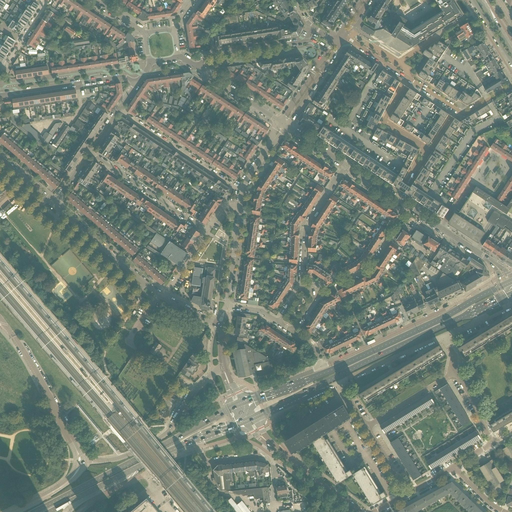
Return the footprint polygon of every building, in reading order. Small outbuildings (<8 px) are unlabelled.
[(0,0),(0,6),(3,8),(6,10),(9,6),(6,4),(0,0)] [(66,9),(68,10),(74,1),(72,0),(68,0),(65,5),(67,7),(66,9)] [(129,0),(125,6),(130,9),(130,10),(135,3),(136,1),(136,0),(129,0)] [(170,1),(169,3),(171,5),(174,7),(178,9),(181,5),(174,0),(172,0),(171,2),(170,1)] [(333,1),(331,3),(332,4),(333,5),(341,10),(344,5),(335,0),(334,0),(334,1),(333,1)] [(412,47),(463,16),(453,0),(435,0),(439,6),(412,23),(395,13),(390,19),(384,29),(392,35),(396,38),(397,37),(412,47)] [(72,10),(74,11),(79,4),(74,1),(68,10),(70,12),(72,10)] [(139,15),(138,18),(140,19),(142,20),(143,21),(144,20),(145,21),(148,20),(150,19),(148,9),(148,1),(145,1),(145,7),(139,15)] [(278,9),(279,11),(288,5),(285,1),(277,6),(279,8),(278,9)] [(314,2),(306,7),(309,11),(313,9),(317,6),(318,6),(316,4),(315,1),(314,2)] [(381,1),(378,6),(387,11),(389,9),(387,8),(389,6),(381,1)] [(135,3),(130,10),(135,12),(135,13),(138,8),(139,6),(141,4),(138,2),(137,4),(135,3)] [(205,2),(202,6),(210,11),(211,9),(212,10),(213,8),(205,2)] [(75,15),(77,16),(83,7),(79,4),(74,11),(76,13),(75,15)] [(28,6),(25,10),(32,15),(35,10),(30,7),(31,7),(29,5),(28,6)] [(138,8),(135,13),(139,15),(145,7),(143,5),(142,7),(139,6),(138,8)] [(168,6),(166,8),(171,11),(174,16),(175,14),(178,9),(174,7),(171,5),(170,7),(168,6)] [(281,12),(282,14),(290,9),(288,5),(279,11),(280,13),(281,12)] [(333,5),(330,9),(338,14),(341,10),(333,5)] [(202,6),(200,10),(206,14),(208,16),(209,14),(208,13),(210,11),(202,6)] [(387,11),(378,6),(375,10),(383,15),(385,13),(386,13),(387,11)] [(81,16),(83,17),(88,10),(83,7),(77,16),(80,18),(81,16)] [(166,9),(165,9),(166,17),(174,16),(171,11),(166,8),(166,9)] [(285,13),(284,13),(284,14),(285,16),(286,15),(288,17),(289,17),(295,12),(293,8),(290,9),(285,13)] [(329,11),(328,14),(335,18),(338,14),(330,9),(329,8),(328,10),(329,11)] [(197,12),(196,13),(200,16),(204,19),(206,17),(205,17),(206,14),(200,10),(199,9),(198,10),(198,9),(196,11),(197,12)] [(32,15),(25,10),(22,15),(29,19),(32,15)] [(82,24),(84,26),(92,13),(88,10),(83,17),(86,19),(82,24)] [(375,10),(373,14),(381,20),(383,18),(382,17),(383,15),(375,10)] [(48,11),(45,15),(52,20),(53,17),(55,19),(57,16),(48,11)] [(292,23),(299,18),(295,12),(289,17),(292,22),(292,23)] [(91,25),(92,23),(97,16),(92,13),(84,26),(87,27),(89,24),(91,25)] [(194,13),(191,18),(197,22),(199,20),(201,21),(202,19),(194,13)] [(325,15),(324,17),(332,23),(335,18),(328,14),(326,16),(325,15)] [(381,20),(373,14),(369,20),(370,20),(370,21),(370,23),(371,23),(372,22),(373,22),(377,25),(379,22),(380,22),(381,20)] [(19,19),(27,24),(29,19),(22,15),(19,19)] [(45,15),(42,20),(51,26),(52,23),(50,22),(52,20),(45,15)] [(93,27),(96,28),(102,19),(97,16),(92,23),(95,25),(93,27)] [(332,23),(324,17),(322,19),(323,20),(321,23),(327,26),(327,28),(327,29),(328,29),(329,28),(330,28),(333,23),(332,23)] [(294,27),(294,28),(301,31),(301,30),(302,28),(303,27),(302,27),(303,25),(304,25),(303,25),(302,23),(302,22),(300,19),(299,18),(292,23),(294,27)] [(24,28),(27,24),(19,19),(17,23),(16,24),(23,28),(24,28)] [(102,19),(96,28),(98,30),(97,31),(99,33),(102,29),(106,22),(102,19)] [(16,24),(17,23),(12,20),(9,25),(8,28),(12,31),(14,29),(13,28),(16,24)] [(42,20),(39,25),(46,29),(47,27),(49,28),(51,26),(42,20)] [(106,22),(102,29),(104,31),(103,33),(105,34),(111,26),(106,22)] [(471,28),(468,23),(460,28),(462,29),(455,33),(457,37),(471,28)] [(24,28),(23,28),(16,24),(13,28),(14,29),(21,33),(24,28)] [(39,25),(36,29),(45,35),(46,33),(44,31),(46,29),(39,25)] [(60,32),(70,38),(74,32),(75,32),(76,31),(65,25),(60,32)] [(364,25),(362,29),(373,36),(376,31),(373,31),(364,25)] [(110,35),(112,36),(117,29),(112,26),(107,35),(109,37),(110,35)] [(293,29),(290,29),(291,38),(291,37),(295,37),(298,37),(298,36),(299,34),(300,34),(299,34),(301,31),(294,28),(293,29)] [(471,28),(457,37),(459,40),(461,42),(467,38),(468,40),(469,40),(472,38),(472,37),(471,35),(474,33),(471,28)] [(36,29),(33,34),(40,38),(41,36),(43,37),(45,35),(36,29)] [(115,38),(117,39),(122,32),(117,29),(112,36),(111,38),(114,40),(115,38)] [(289,30),(283,31),(284,39),(291,38),(290,29),(289,30)] [(119,43),(123,40),(126,36),(122,32),(117,39),(118,40),(117,41),(119,43)] [(119,43),(116,47),(118,49),(121,46),(127,42),(128,43),(133,42),(133,41),(133,39),(132,38),(133,37),(132,36),(131,36),(130,34),(128,33),(126,36),(123,40),(119,43)] [(33,34),(30,38),(37,43),(39,44),(40,42),(38,40),(40,38),(33,34)] [(15,41),(8,37),(5,41),(12,46),(15,41)] [(37,43),(30,38),(27,43),(36,49),(37,46),(35,45),(37,43)] [(9,50),(12,46),(5,41),(2,46),(9,50)] [(467,49),(462,52),(467,61),(472,58),(471,57),(471,56),(470,55),(476,51),(477,52),(478,54),(488,48),(486,46),(487,45),(485,43),(484,42),(483,41),(467,49)] [(124,50),(125,49),(134,48),(133,42),(128,43),(128,44),(126,45),(123,47),(124,50)] [(445,51),(448,47),(439,42),(436,46),(445,51)] [(442,55),(445,51),(436,46),(435,44),(432,48),(442,55)] [(0,51),(6,55),(9,50),(2,46),(0,48),(0,51)] [(440,59),(442,55),(432,48),(430,47),(427,51),(440,59)] [(134,48),(125,49),(126,53),(124,53),(124,57),(135,55),(134,48)] [(491,52),(490,50),(489,50),(488,48),(478,54),(479,56),(481,54),(482,55),(479,57),(481,59),(482,59),(491,53),(491,52)] [(346,55),(345,56),(350,59),(348,62),(352,65),(354,61),(355,62),(356,63),(360,56),(350,49),(346,55)] [(440,59),(427,51),(425,50),(423,54),(429,59),(430,59),(437,63),(440,59)] [(487,64),(494,59),(491,53),(482,59),(482,61),(484,60),(487,64)] [(125,58),(118,59),(119,63),(119,62),(122,61),(122,63),(131,62),(133,61),(136,61),(137,61),(136,55),(135,55),(124,57),(125,58)] [(295,63),(290,64),(291,66),(292,66),(293,69),(297,67),(305,62),(304,62),(303,59),(302,59),(301,57),(301,56),(300,56),(298,57),(298,56),(298,57),(296,57),(295,57),(294,57),(295,63)] [(345,56),(340,64),(347,69),(349,67),(346,65),(348,62),(350,59),(345,56)] [(364,59),(360,56),(355,64),(357,65),(356,66),(358,68),(364,59)] [(294,57),(285,59),(286,68),(288,67),(291,66),(290,64),(295,63),(294,57)] [(467,61),(471,66),(474,64),(475,64),(472,58),(467,61)] [(368,62),(364,59),(358,68),(360,69),(361,68),(363,69),(368,62)] [(430,59),(427,63),(434,68),(436,69),(439,64),(437,63),(430,59)] [(487,64),(485,65),(488,70),(498,64),(494,59),(487,64)] [(258,64),(258,65),(259,66),(260,66),(260,69),(267,67),(268,67),(268,68),(269,76),(270,76),(272,77),(270,70),(269,61),(259,63),(260,63),(258,64)] [(293,69),(292,70),(292,71),(297,75),(300,71),(305,74),(305,73),(306,73),(305,73),(307,71),(307,70),(308,69),(309,68),(308,68),(307,66),(307,65),(305,63),(305,62),(297,67),(293,69)] [(372,64),(368,62),(363,69),(366,71),(365,72),(367,73),(372,64)] [(372,64),(367,73),(369,74),(371,72),(373,73),(377,67),(378,65),(374,62),(372,64)] [(434,68),(427,63),(424,67),(431,72),(434,68)] [(340,64),(337,69),(345,74),(346,74),(347,75),(349,71),(349,70),(347,69),(340,64)] [(489,71),(488,72),(491,76),(493,74),(494,75),(502,70),(498,65),(498,64),(488,70),(489,71)] [(228,76),(230,78),(235,69),(240,68),(240,66),(224,68),(222,68),(222,71),(223,73),(223,74),(225,76),(227,77),(228,76)] [(431,72),(424,67),(421,71),(429,76),(431,72)] [(22,78),(20,68),(15,68),(16,71),(12,69),(11,69),(10,71),(16,75),(16,79),(22,78)] [(234,81),(235,79),(237,76),(238,74),(236,73),(238,70),(235,69),(230,78),(234,81)] [(337,69),(334,73),(341,78),(343,75),(344,76),(345,74),(337,69)] [(235,79),(240,82),(245,75),(242,74),(244,72),(241,70),(238,74),(237,76),(235,79)] [(496,78),(483,86),(487,93),(508,80),(502,70),(494,75),(496,78)] [(294,76),(292,77),(295,79),(299,82),(304,74),(305,74),(300,71),(297,75),(296,77),(294,76)] [(378,78),(376,81),(380,83),(382,81),(387,74),(382,71),(378,78)] [(429,76),(421,71),(418,76),(430,83),(433,79),(429,76)] [(193,76),(191,74),(188,73),(185,73),(183,74),(180,75),(181,83),(182,86),(178,95),(181,97),(183,92),(185,87),(189,82),(192,78),(193,76)] [(334,73),(331,77),(340,83),(341,81),(340,80),(341,78),(334,73)] [(240,82),(245,85),(251,76),(248,74),(246,77),(245,75),(240,82)] [(382,81),(386,84),(391,76),(387,74),(382,81)] [(248,81),(245,85),(249,88),(252,84),(254,81),(251,80),(252,78),(253,78),(251,76),(248,81)] [(386,84),(390,87),(391,87),(395,79),(391,76),(386,84)] [(289,79),(288,80),(289,81),(297,86),(299,82),(295,79),(292,77),(290,79),(289,79)] [(331,77),(328,82),(336,87),(338,84),(338,85),(340,83),(331,77)] [(183,92),(188,94),(189,92),(190,91),(192,88),(196,82),(192,78),(189,82),(185,87),(183,92)] [(442,78),(436,87),(440,90),(446,80),(442,78)] [(147,80),(145,83),(153,88),(155,87),(154,79),(147,80)] [(252,84),(249,88),(254,91),(260,82),(261,80),(258,79),(257,80),(256,83),(254,81),(252,84)] [(395,79),(391,87),(390,87),(388,90),(390,92),(394,94),(400,82),(400,83),(400,82),(395,79)] [(444,93),(450,84),(450,83),(446,80),(440,90),(444,93)] [(286,83),(285,85),(286,86),(289,88),(294,91),(297,86),(289,81),(287,84),(286,83)] [(201,85),(196,82),(192,88),(194,90),(192,92),(195,94),(201,85)] [(254,91),(258,94),(263,87),(260,86),(262,84),(260,82),(254,91)] [(328,82),(325,86),(334,92),(335,90),(334,89),(336,87),(328,82)] [(145,83),(142,88),(146,90),(148,92),(150,90),(152,91),(153,88),(145,83)] [(448,96),(453,88),(454,88),(454,87),(450,84),(444,93),(448,96)] [(200,94),(202,95),(207,89),(202,85),(196,94),(199,96),(200,94)] [(325,86),(322,90),(330,95),(333,97),(336,93),(334,92),(325,86)] [(258,94),(263,97),(269,88),(266,87),(265,89),(263,87),(258,94)] [(142,88),(138,92),(147,98),(149,96),(146,94),(148,92),(146,90),(142,88)] [(263,97),(268,100),(272,94),(270,92),(271,90),(269,88),(263,97)] [(454,88),(453,88),(448,96),(453,98),(457,91),(454,88)] [(114,92),(113,93),(116,95),(120,98),(122,95),(121,89),(116,90),(116,92),(114,92)] [(205,97),(207,98),(211,92),(207,89),(202,95),(203,95),(201,98),(204,99),(205,97)] [(414,98),(418,101),(419,99),(421,96),(410,89),(409,89),(410,89),(407,93),(414,98)] [(472,97),(467,105),(468,105),(482,97),(478,90),(477,89),(472,97)] [(511,89),(504,94),(506,97),(503,99),(504,102),(508,99),(511,96),(511,89)] [(322,90),(319,95),(328,101),(330,98),(329,98),(330,95),(322,90)] [(272,94),(268,100),(272,103),(278,94),(279,92),(277,91),(276,93),(274,95),(272,94)] [(462,94),(457,91),(453,98),(457,101),(458,99),(462,94)] [(111,92),(109,94),(111,96),(110,98),(117,103),(120,98),(116,95),(113,93),(111,92)] [(138,92),(135,97),(142,101),(144,103),(146,101),(147,98),(138,92)] [(211,92),(207,98),(209,100),(208,102),(210,104),(213,99),(216,95),(211,92)] [(458,99),(463,102),(467,94),(463,92),(462,94),(458,99)] [(411,102),(414,98),(407,93),(404,97),(411,102)] [(272,103),(277,106),(281,100),(279,98),(280,96),(278,94),(272,103)] [(463,102),(467,105),(472,97),(467,94),(463,102)] [(213,99),(210,104),(213,105),(212,106),(214,108),(216,104),(216,105),(221,98),(216,95),(213,99)] [(317,99),(326,105),(328,107),(331,102),(328,101),(319,95),(317,99)] [(381,99),(389,103),(391,99),(383,95),(381,99)] [(280,102),(277,106),(281,109),(287,101),(287,100),(285,99),(286,98),(283,96),(281,100),(280,102)] [(107,99),(105,101),(107,103),(109,104),(114,107),(117,103),(110,98),(109,97),(107,99)] [(135,97),(132,101),(141,107),(143,105),(140,103),(142,101),(135,97)] [(413,103),(411,102),(404,97),(401,102),(408,106),(409,106),(410,107),(413,103)] [(182,107),(185,109),(191,99),(189,98),(184,106),(183,105),(182,106),(182,107)] [(221,98),(216,105),(218,106),(217,108),(218,108),(220,110),(223,105),(225,101),(221,98)] [(430,102),(424,98),(423,101),(421,103),(427,107),(430,102)] [(314,102),(313,103),(317,106),(321,109),(323,110),(326,105),(317,99),(316,99),(315,99),(313,101),(314,102)] [(381,99),(378,104),(386,108),(389,103),(381,99)] [(132,101),(129,106),(136,110),(137,108),(139,110),(141,107),(132,101)] [(223,105),(220,110),(222,111),(223,109),(226,111),(230,104),(225,101),(223,105)] [(406,111),(408,106),(401,102),(398,106),(406,111)] [(103,104),(102,106),(106,109),(110,112),(114,107),(109,104),(107,103),(105,105),(103,104)] [(298,121),(304,124),(315,108),(314,107),(315,107),(309,103),(298,121)] [(227,114),(229,116),(235,107),(230,104),(226,111),(228,112),(227,114)] [(376,108),(384,112),(386,108),(378,104),(376,108)] [(129,106),(126,111),(135,116),(136,114),(134,112),(136,110),(129,106)] [(396,110),(403,115),(406,111),(398,106),(396,110)] [(233,115),(235,117),(239,110),(235,107),(229,116),(231,117),(233,115)] [(441,116),(446,119),(449,114),(449,115),(449,114),(438,107),(436,110),(434,112),(436,112),(436,113),(438,114),(441,116)] [(304,124),(308,127),(313,120),(310,118),(316,109),(315,108),(304,124)] [(384,112),(376,108),(374,113),(381,117),(384,112)] [(101,110),(97,114),(104,119),(106,117),(107,117),(108,115),(101,110)] [(239,110),(235,117),(237,118),(235,120),(236,120),(238,122),(241,117),(244,113),(239,110)] [(403,115),(396,110),(393,114),(400,119),(403,115)] [(83,111),(80,115),(87,120),(88,118),(86,117),(88,115),(83,111)] [(96,116),(94,119),(101,124),(102,123),(103,123),(104,122),(103,121),(104,119),(97,114),(93,112),(92,114),(96,116)] [(146,121),(151,124),(155,117),(153,116),(154,114),(152,112),(146,121)] [(371,117),(379,122),(381,117),(374,113),(371,117)] [(243,122),(245,124),(250,117),(245,114),(239,123),(242,124),(243,122)] [(400,119),(393,114),(390,119),(401,126),(403,124),(404,122),(400,119)] [(161,118),(155,127),(160,130),(165,123),(164,123),(167,119),(163,116),(161,118)] [(446,119),(441,116),(436,123),(441,126),(446,119)] [(470,116),(462,121),(467,125),(473,121),(470,116)] [(115,126),(113,129),(118,132),(118,131),(119,129),(118,128),(119,126),(120,125),(121,126),(125,120),(122,118),(121,117),(115,126)] [(151,124),(155,127),(161,118),(159,117),(158,119),(155,117),(151,124)] [(246,127),(248,129),(254,120),(250,117),(245,124),(247,125),(246,127)] [(369,122),(377,126),(379,122),(371,117),(369,122)] [(459,128),(462,123),(460,122),(455,118),(452,123),(459,128)] [(94,119),(91,123),(98,128),(100,126),(101,126),(102,125),(101,124),(94,119)] [(313,120),(308,127),(312,130),(317,122),(315,121),(313,119),(313,120)] [(77,120),(74,124),(80,128),(86,132),(87,130),(82,127),(84,124),(77,120)] [(125,120),(121,126),(122,127),(123,127),(121,130),(123,131),(129,122),(125,120)] [(252,124),(248,129),(251,130),(252,128),(254,130),(259,123),(256,121),(254,120),(252,124)] [(86,126),(89,128),(96,132),(97,132),(98,131),(97,130),(98,128),(91,123),(89,121),(86,126)] [(129,122),(123,131),(125,133),(127,130),(129,131),(133,124),(129,122)] [(317,122),(312,130),(316,132),(321,125),(319,123),(317,122)] [(377,126),(369,122),(366,127),(374,131),(377,126)] [(160,130),(165,133),(170,125),(168,123),(167,125),(165,123),(160,130)] [(254,130),(252,133),(255,134),(255,133),(258,135),(259,133),(263,126),(259,123),(254,130)] [(432,130),(436,133),(441,126),(436,123),(432,130)] [(452,123),(449,127),(454,130),(454,131),(456,132),(459,128),(452,123)] [(73,124),(71,126),(72,127),(75,129),(74,130),(77,132),(80,128),(74,124),(73,124)] [(130,132),(128,135),(131,137),(137,127),(133,124),(129,131),(130,132)] [(408,124),(406,126),(405,129),(410,132),(413,127),(408,124)] [(57,147),(70,128),(65,125),(52,144),(57,147)] [(165,133),(169,136),(174,129),(171,128),(173,126),(170,125),(165,133)] [(263,126),(259,133),(261,134),(260,136),(262,138),(268,129),(263,126)] [(137,127),(131,137),(133,138),(134,135),(137,137),(141,130),(137,127)] [(358,150),(324,127),(319,134),(353,157),(396,185),(395,187),(402,191),(406,185),(402,182),(403,179),(358,150)] [(87,130),(86,132),(93,137),(94,135),(95,135),(96,133),(95,133),(96,132),(89,128),(87,130)] [(378,139),(382,131),(378,128),(373,136),(378,139)] [(113,129),(109,135),(117,140),(120,142),(121,140),(118,138),(119,137),(120,136),(120,135),(117,133),(118,132),(113,129)] [(169,136),(174,139),(180,131),(177,129),(176,131),(174,129),(169,136)] [(138,138),(136,140),(139,141),(140,139),(145,133),(141,130),(137,137),(138,137),(138,138)] [(427,137),(432,140),(436,133),(432,130),(427,137)] [(174,139),(178,142),(183,135),(181,134),(182,132),(180,131),(174,139)] [(378,139),(383,141),(387,133),(382,131),(378,139)] [(42,137),(39,142),(46,146),(53,136),(48,134),(46,132),(42,137)] [(86,132),(82,136),(90,141),(91,141),(92,139),(91,139),(93,137),(86,132)] [(0,142),(3,144),(9,137),(4,133),(2,136),(0,137),(0,142)] [(140,139),(139,141),(140,143),(142,140),(144,142),(148,135),(145,133),(140,139)] [(383,141),(382,143),(386,145),(387,143),(391,135),(387,133),(383,141)] [(432,140),(427,137),(424,135),(422,134),(422,133),(421,133),(419,135),(418,137),(429,144),(432,140)] [(109,135),(106,139),(114,145),(117,147),(119,144),(116,142),(117,140),(109,135)] [(146,142),(144,145),(146,146),(152,138),(148,135),(144,142),(146,142)] [(178,142),(183,145),(189,137),(187,135),(186,137),(183,135),(178,142)] [(387,143),(392,146),(396,138),(391,135),(387,143)] [(82,136),(80,141),(87,146),(88,144),(89,144),(90,142),(89,141),(90,141),(82,136)] [(448,145),(451,140),(449,139),(444,136),(441,140),(448,145)] [(7,148),(14,141),(9,137),(3,144),(5,147),(7,149),(7,148)] [(183,145),(188,148),(192,142),(190,140),(191,138),(189,137),(183,145)] [(152,138),(146,146),(148,148),(150,145),(152,147),(152,146),(156,140),(155,140),(152,138)] [(392,146),(396,148),(400,140),(396,138),(392,146)] [(113,147),(114,145),(106,139),(103,144),(111,149),(113,147)] [(490,148),(495,151),(500,144),(497,142),(499,141),(496,139),(490,148)] [(153,148),(150,152),(153,153),(156,149),(160,143),(156,140),(152,146),(152,147),(153,148)] [(400,140),(396,148),(401,151),(402,148),(405,143),(400,140)] [(445,149),(448,145),(441,140),(438,144),(445,149)] [(12,152),(19,145),(14,141),(7,148),(8,149),(10,151),(10,150),(12,152)] [(77,143),(76,145),(84,150),(85,148),(86,148),(87,147),(86,146),(87,146),(80,141),(78,143),(78,144),(77,143)] [(188,148),(192,151),(198,143),(196,141),(194,143),(192,142),(188,148)] [(228,141),(224,146),(230,149),(233,144),(228,141)] [(248,144),(247,147),(254,151),(257,147),(248,141),(247,143),(248,144)] [(285,141),(281,147),(286,150),(284,153),(283,152),(282,154),(284,156),(287,151),(291,145),(285,141)] [(156,149),(153,153),(155,155),(158,150),(158,151),(159,152),(164,145),(160,143),(156,149)] [(192,151),(197,154),(201,148),(199,146),(200,144),(198,143),(192,151)] [(479,145),(481,147),(480,149),(486,153),(489,149),(481,143),(479,145)] [(49,144),(46,148),(53,153),(56,149),(51,145),(49,144)] [(71,148),(74,150),(81,154),(82,154),(83,153),(82,152),(84,150),(76,145),(75,144),(74,144),(71,148)] [(110,151),(111,149),(103,144),(100,148),(110,154),(113,156),(116,158),(117,155),(110,151)] [(287,152),(284,156),(286,157),(287,155),(286,154),(287,152),(288,152),(292,155),(296,149),(297,148),(291,144),(291,145),(287,151),(287,152)] [(438,144),(435,149),(442,153),(445,149),(438,144)] [(495,151),(500,154),(505,145),(503,144),(502,145),(500,144),(495,151)] [(17,157),(23,149),(19,145),(12,152),(17,157)] [(161,153),(159,155),(162,157),(163,154),(168,148),(164,145),(159,152),(161,153)] [(500,154),(504,157),(509,150),(507,148),(508,147),(505,145),(500,154)] [(197,154),(201,157),(207,149),(205,147),(204,149),(201,148),(197,154)] [(244,148),(242,150),(251,156),(254,151),(247,147),(245,149),(244,148)] [(414,147),(411,153),(407,159),(410,160),(412,162),(419,150),(417,149),(414,147)] [(98,152),(107,158),(110,154),(100,148),(98,152)] [(163,154),(162,157),(163,158),(165,155),(167,157),(171,150),(168,148),(163,154)] [(251,156),(242,150),(238,148),(235,153),(248,161),(251,156)] [(22,161),(28,153),(23,149),(17,157),(22,161)] [(118,156),(115,160),(120,163),(124,156),(122,155),(123,152),(124,151),(122,149),(121,151),(122,151),(118,156)] [(201,157),(206,161),(210,154),(208,152),(209,150),(207,149),(201,157)] [(296,149),(292,155),(296,158),(295,160),(294,159),(292,161),(293,162),(295,163),(297,159),(302,152),(296,149)] [(483,158),(486,153),(480,149),(478,151),(476,150),(474,152),(483,158)] [(72,152),(71,154),(78,159),(79,157),(80,157),(81,155),(80,155),(81,154),(74,150),(72,152)] [(168,158),(167,160),(169,162),(171,159),(176,152),(172,150),(171,150),(167,157),(169,158),(168,158)] [(439,160),(442,156),(435,151),(432,155),(439,160)] [(68,152),(65,157),(68,158),(75,163),(76,163),(77,161),(76,161),(78,159),(71,154),(68,152)] [(171,159),(169,162),(171,163),(173,160),(173,161),(175,162),(179,156),(180,155),(179,155),(176,152),(171,159)] [(297,159),(295,163),(296,164),(298,162),(297,161),(298,159),(303,162),(307,156),(302,152),(297,159)] [(480,163),(483,158),(474,152),(473,155),(475,156),(474,158),(480,163)] [(26,165),(33,157),(28,153),(22,161),(24,163),(26,165)] [(124,156),(120,163),(122,165),(122,164),(124,165),(130,157),(130,156),(131,155),(130,154),(129,153),(128,153),(126,157),(124,156)] [(210,154),(206,161),(211,164),(213,159),(216,155),(214,153),(213,155),(210,154)] [(130,157),(124,165),(125,166),(125,167),(127,168),(132,161),(130,160),(131,157),(132,156),(131,155),(130,156),(130,157)] [(432,155),(429,159),(434,163),(436,164),(439,160),(432,155)] [(175,164),(175,165),(177,167),(179,164),(183,158),(179,156),(175,162),(176,163),(175,164)] [(212,164),(217,168),(221,161),(219,159),(220,157),(218,156),(212,164)] [(307,156),(303,162),(307,165),(305,167),(304,166),(303,168),(305,170),(307,168),(308,166),(312,159),(307,156)] [(468,161),(477,167),(480,163),(474,158),(472,161),(465,156),(464,159),(468,162),(468,161)] [(31,169),(38,161),(33,157),(26,165),(27,165),(29,167),(31,169)] [(221,161),(217,168),(221,171),(226,164),(228,161),(228,160),(224,157),(222,159),(221,161)] [(68,158),(65,163),(72,168),(73,166),(74,166),(75,164),(74,163),(75,163),(68,158)] [(179,164),(177,167),(179,168),(180,167),(180,166),(183,167),(187,161),(183,158),(179,164)] [(278,158),(275,164),(281,168),(282,168),(285,171),(287,169),(285,167),(284,168),(282,167),(285,162),(282,161),(278,158)] [(312,159),(308,166),(312,169),(311,171),(310,170),(308,172),(310,173),(317,163),(312,159)] [(92,160),(89,165),(99,171),(100,172),(101,173),(104,169),(99,165),(92,160)] [(129,169),(131,170),(137,161),(135,160),(133,163),(132,161),(127,168),(129,170),(129,169)] [(36,173),(42,165),(38,161),(31,169),(36,173)] [(132,172),(134,173),(139,166),(137,165),(139,162),(138,162),(137,161),(131,170),(132,171),(132,172)] [(183,170),(182,170),(185,172),(186,170),(191,163),(187,161),(183,167),(184,168),(183,170)] [(474,172),(477,167),(468,161),(468,162),(467,164),(469,165),(467,167),(474,172)] [(144,166),(138,175),(140,177),(142,178),(146,172),(146,171),(148,169),(146,168),(149,163),(147,162),(145,165),(144,166)] [(72,168),(65,163),(61,167),(69,172),(71,170),(70,169),(72,168)] [(186,170),(185,172),(187,173),(189,174),(190,172),(195,166),(194,165),(191,163),(186,170)] [(221,171),(226,174),(232,165),(229,163),(228,165),(226,164),(221,171)] [(314,170),(319,173),(323,166),(317,163),(310,173),(312,175),(314,172),(313,172),(314,170)] [(139,167),(134,173),(136,175),(137,174),(138,175),(144,166),(145,165),(143,164),(142,165),(141,168),(139,166),(139,167)] [(275,164),(271,169),(282,176),(283,174),(281,172),(280,173),(279,172),(278,172),(281,168),(275,164)] [(41,177),(47,169),(42,165),(36,173),(41,177)] [(89,165),(86,169),(94,174),(95,172),(98,174),(100,172),(99,171),(89,165)] [(226,174),(230,177),(235,170),(233,168),(234,166),(232,165),(226,174)] [(319,173),(323,175),(321,177),(319,179),(321,180),(324,176),(329,169),(323,165),(323,166),(319,173)] [(192,173),(190,176),(192,177),(198,168),(195,166),(190,172),(192,173)] [(459,166),(458,168),(471,176),(474,172),(467,167),(466,170),(459,166)] [(146,172),(142,178),(144,180),(144,179),(146,180),(152,172),(153,170),(154,169),(152,167),(150,170),(148,169),(146,171),(146,172)] [(403,167),(399,175),(404,177),(408,170),(405,168),(403,167)] [(198,168),(192,177),(194,179),(196,176),(198,177),(202,171),(198,168)] [(428,177),(431,173),(429,171),(424,168),(421,172),(428,177)] [(456,170),(462,174),(460,176),(461,177),(468,181),(471,176),(458,168),(456,170)] [(45,181),(52,173),(47,169),(41,177),(43,179),(45,181)] [(86,169),(83,173),(94,181),(95,179),(92,176),(94,174),(86,169)] [(235,170),(230,177),(235,180),(241,171),(239,169),(237,171),(235,170)] [(271,169),(267,175),(274,179),(277,174),(279,176),(278,177),(280,178),(282,176),(271,169)] [(324,176),(321,180),(323,182),(325,180),(324,179),(325,176),(325,177),(331,180),(335,173),(329,169),(324,176)] [(152,172),(146,180),(147,182),(149,184),(154,177),(152,175),(154,171),(153,170),(152,172)] [(159,177),(153,186),(155,187),(157,189),(162,182),(160,180),(161,178),(162,176),(163,177),(166,172),(166,171),(164,170),(163,172),(160,175),(160,176),(159,177)] [(199,178),(198,180),(200,182),(206,173),(202,171),(198,177),(199,178)] [(425,181),(428,177),(421,172),(418,176),(425,181)] [(50,185),(57,178),(52,173),(45,181),(46,181),(45,181),(47,183),(48,183),(50,185)] [(94,181),(83,173),(77,182),(92,192),(98,184),(94,181)] [(206,173),(200,182),(202,183),(204,181),(206,182),(210,176),(206,173)] [(103,182),(105,183),(110,176),(106,174),(99,184),(101,186),(103,182)] [(154,177),(149,184),(151,185),(152,184),(153,186),(159,177),(160,176),(160,175),(158,174),(156,178),(154,177)] [(267,175),(264,180),(275,187),(276,185),(274,183),(274,184),(272,183),(271,183),(274,179),(267,175)] [(106,190),(113,179),(112,178),(110,176),(105,183),(107,184),(105,189),(106,190)] [(210,176),(206,182),(207,183),(206,185),(206,186),(208,187),(209,185),(214,178),(210,176)] [(420,184),(421,185),(422,186),(425,181),(418,176),(415,181),(417,182),(418,183),(420,184)] [(450,179),(457,184),(455,186),(462,190),(465,186),(456,180),(452,177),(450,179)] [(465,186),(468,181),(461,177),(460,179),(458,178),(456,180),(465,186)] [(55,189),(61,182),(57,178),(50,185),(55,189)] [(162,182),(157,189),(159,190),(161,191),(169,179),(167,178),(163,183),(162,182)] [(169,179),(161,191),(163,192),(162,192),(164,194),(169,187),(167,185),(171,179),(169,178),(169,179)] [(209,185),(208,187),(210,188),(211,186),(213,187),(218,180),(214,178),(209,185)] [(104,193),(104,194),(106,196),(110,190),(109,189),(111,187),(113,188),(118,181),(115,180),(115,181),(113,179),(106,190),(104,193)] [(343,179),(339,185),(344,189),(342,191),(340,193),(342,194),(345,190),(345,189),(349,183),(343,179)] [(213,187),(212,190),(213,191),(216,192),(217,190),(222,183),(218,180),(213,187)] [(261,184),(260,186),(266,190),(270,185),(272,186),(272,187),(273,188),(274,188),(275,187),(264,180),(264,181),(261,185),(261,184)] [(112,194),(114,195),(121,184),(119,183),(120,183),(118,181),(113,188),(115,190),(112,194)] [(217,190),(216,192),(218,194),(219,191),(220,191),(221,192),(225,186),(222,183),(217,190)] [(346,193),(349,196),(355,187),(355,186),(350,183),(349,183),(345,189),(345,190),(342,194),(344,195),(346,193)] [(119,192),(121,193),(125,187),(123,185),(123,186),(121,184),(114,195),(116,196),(119,192)] [(167,195),(168,196),(174,187),(176,185),(175,185),(174,184),(171,188),(169,187),(164,194),(166,195),(167,195)] [(177,192),(172,199),(174,200),(176,201),(183,191),(183,190),(184,188),(186,186),(184,184),(181,189),(179,188),(177,192)] [(309,188),(314,191),(320,195),(324,190),(317,185),(315,190),(312,188),(313,187),(311,186),(309,188)] [(411,188),(406,185),(402,191),(409,195),(410,194),(423,203),(436,211),(441,204),(428,195),(426,194),(412,185),(411,188)] [(455,213),(448,223),(452,226),(471,238),(474,240),(476,242),(479,243),(486,233),(485,233),(481,230),(491,214),(492,214),(487,221),(491,224),(495,227),(497,225),(503,229),(505,225),(511,230),(511,198),(507,207),(505,206),(499,202),(496,200),(473,185),(455,213)] [(221,195),(221,196),(223,197),(229,188),(226,186),(225,186),(221,192),(222,193),(221,195)] [(260,186),(257,190),(258,191),(257,193),(264,196),(264,195),(269,197),(270,194),(267,194),(265,194),(266,193),(267,191),(266,190),(260,186)] [(459,195),(462,190),(455,186),(454,188),(452,187),(450,189),(452,191),(459,195)] [(511,189),(506,186),(503,190),(510,195),(511,193),(511,189)] [(120,199),(122,200),(129,190),(127,188),(125,187),(121,193),(123,195),(120,199)] [(174,187),(168,196),(170,197),(170,198),(172,199),(177,192),(179,188),(177,187),(176,188),(174,187)] [(352,201),(353,202),(360,191),(355,187),(349,196),(352,198),(351,200),(352,201)] [(451,193),(444,189),(443,191),(447,194),(456,199),(459,195),(452,191),(451,193)] [(126,197),(128,198),(133,192),(131,190),(130,191),(129,190),(122,200),(123,201),(126,197)] [(208,194),(205,198),(206,198),(209,201),(218,206),(222,200),(219,198),(218,197),(216,196),(207,190),(205,192),(208,194)] [(500,195),(499,195),(507,200),(508,201),(509,201),(510,198),(509,197),(510,195),(503,190),(500,195)] [(71,203),(78,195),(73,191),(66,199),(71,203)] [(183,191),(176,201),(178,202),(177,203),(179,204),(184,197),(182,196),(184,193),(183,193),(185,192),(183,191)] [(307,191),(306,193),(317,200),(320,195),(314,191),(311,195),(309,194),(309,193),(307,191)] [(357,198),(361,201),(365,194),(360,191),(353,202),(355,203),(356,200),(355,200),(357,198)] [(129,205),(136,195),(134,194),(135,193),(133,192),(128,198),(130,200),(127,204),(129,205)] [(255,195),(254,202),(256,202),(262,203),(263,199),(263,198),(265,199),(265,200),(267,201),(268,198),(264,197),(264,196),(257,193),(257,195),(256,195),(255,195)] [(306,193),(305,195),(307,197),(307,196),(309,197),(307,201),(313,206),(317,200),(306,193)] [(365,194),(361,201),(365,203),(364,205),(363,205),(361,207),(363,208),(366,204),(371,198),(365,194)] [(76,207),(82,199),(78,195),(71,203),(74,205),(76,207)] [(136,195),(129,205),(131,206),(132,205),(134,206),(136,204),(140,197),(138,195),(138,196),(136,195)] [(329,201),(336,205),(340,208),(341,206),(339,204),(338,205),(336,204),(339,200),(333,195),(329,201)] [(499,195),(496,200),(499,202),(505,206),(507,203),(506,202),(507,200),(499,195)] [(184,197),(179,204),(181,205),(182,205),(184,206),(190,197),(189,197),(188,196),(186,198),(184,197)] [(136,204),(134,206),(136,207),(134,210),(136,211),(136,210),(137,210),(144,200),(142,199),(142,198),(140,197),(136,204)] [(185,208),(187,209),(192,203),(192,202),(190,201),(191,198),(190,197),(184,206),(185,207),(185,208)] [(366,204),(363,208),(365,210),(367,207),(368,206),(371,208),(376,201),(371,198),(366,204)] [(81,211),(87,204),(82,199),(76,207),(78,209),(81,211)] [(144,200),(137,210),(138,211),(139,210),(141,211),(143,209),(148,202),(146,201),(145,201),(144,200)] [(192,203),(187,209),(191,212),(198,201),(196,200),(194,204),(192,203)] [(205,200),(203,203),(207,206),(214,211),(218,206),(209,201),(210,201),(209,202),(205,200)] [(300,202),(299,204),(310,211),(313,206),(307,201),(304,206),(302,204),(303,203),(300,202)] [(329,201),(326,206),(336,213),(338,211),(335,210),(335,211),(333,209),(336,205),(329,201)] [(376,201),(371,208),(376,210),(374,212),(372,214),(374,215),(381,204),(376,201)] [(143,209),(141,211),(143,213),(142,214),(144,215),(151,205),(149,204),(150,203),(148,202),(143,209)] [(203,203),(201,206),(205,208),(204,210),(211,215),(214,211),(207,206),(203,203)] [(85,215),(92,208),(87,204),(81,211),(85,215)] [(299,211),(300,212),(306,216),(310,211),(299,204),(298,206),(300,208),(301,207),(302,208),(300,212),(299,211)] [(378,212),(382,215),(386,208),(381,204),(374,215),(376,217),(378,214),(377,214),(378,212)] [(144,215),(141,219),(145,222),(147,219),(145,217),(146,217),(149,212),(151,214),(155,207),(153,206),(151,205),(144,215)] [(440,216),(439,218),(441,219),(442,218),(443,218),(447,214),(449,209),(442,205),(436,214),(440,216)] [(326,206),(322,212),(329,216),(332,212),(333,213),(333,214),(335,215),(336,213),(326,206)] [(150,219),(152,221),(159,210),(157,209),(157,208),(155,207),(151,214),(153,215),(150,219)] [(383,221),(385,222),(388,218),(392,211),(393,211),(387,207),(386,208),(382,215),(387,218),(385,219),(384,219),(383,221)] [(90,219),(97,212),(92,208),(85,215),(90,219)] [(196,208),(194,211),(208,220),(211,216),(211,215),(204,210),(202,213),(196,208)] [(191,212),(189,215),(199,221),(203,224),(205,225),(208,220),(194,211),(193,210),(192,209),(191,212)] [(159,210),(152,221),(153,222),(154,220),(156,222),(158,219),(163,212),(161,211),(160,211),(159,210)] [(291,214),(295,217),(302,221),(303,222),(306,216),(300,212),(299,211),(296,216),(294,215),(295,214),(292,212),(291,214)] [(388,218),(385,222),(387,224),(388,222),(387,221),(389,218),(394,222),(399,215),(392,211),(388,218)] [(95,223),(101,216),(97,212),(90,219),(93,221),(92,222),(94,223),(95,223)] [(159,226),(166,215),(165,214),(163,212),(158,219),(160,220),(157,225),(159,226)] [(322,212),(319,217),(329,224),(331,222),(328,220),(328,221),(326,220),(329,216),(322,212)] [(164,223),(166,224),(170,217),(168,216),(166,215),(159,226),(161,227),(164,223)] [(100,227),(106,220),(101,216),(95,223),(95,224),(97,225),(100,227)] [(166,231),(167,231),(174,220),(172,219),(170,217),(166,224),(168,225),(165,230),(166,231)] [(287,220),(286,222),(288,223),(298,226),(302,221),(295,217),(291,222),(289,221),(289,220),(287,220)] [(319,217),(315,222),(321,226),(322,227),(325,222),(326,224),(326,225),(328,226),(329,224),(319,217)] [(104,231),(111,224),(106,220),(100,227),(104,231)] [(171,228),(173,229),(178,222),(176,221),(175,222),(174,220),(167,231),(168,232),(171,228)] [(178,222),(173,229),(175,231),(172,235),(174,236),(182,225),(178,222)] [(286,222),(285,224),(288,225),(288,224),(291,225),(290,231),(298,232),(298,226),(288,223),(286,222)] [(315,222),(311,227),(313,228),(312,230),(312,231),(319,233),(319,232),(324,234),(324,231),(322,230),(321,231),(319,231),(320,230),(322,227),(321,226),(315,222)] [(184,223),(181,228),(186,231),(196,238),(199,233),(198,232),(184,223)] [(251,223),(250,227),(251,228),(251,230),(264,232),(264,229),(262,229),(261,229),(261,230),(259,230),(259,228),(258,228),(259,227),(259,224),(256,224),(251,223)] [(109,236),(116,228),(111,224),(104,231),(109,236)] [(403,231),(397,241),(399,242),(398,244),(403,247),(404,245),(404,246),(406,242),(409,244),(410,244),(410,245),(411,245),(411,244),(412,244),(412,243),(412,242),(411,242),(408,240),(409,239),(425,249),(427,246),(429,247),(427,251),(427,252),(427,253),(428,253),(429,253),(429,252),(431,249),(435,251),(440,244),(430,237),(430,236),(424,232),(423,234),(417,230),(416,231),(409,227),(409,226),(406,224),(404,227),(405,228),(403,231)] [(375,228),(373,230),(384,237),(388,231),(382,226),(378,231),(376,230),(377,229),(375,228)] [(114,240),(120,232),(116,228),(109,236),(111,238),(113,240),(113,239),(114,240)] [(249,233),(249,236),(256,237),(258,238),(260,238),(261,234),(264,235),(264,232),(251,230),(250,233),(249,233)] [(373,230),(372,232),(374,233),(375,232),(377,234),(375,236),(374,238),(380,242),(381,242),(384,237),(378,232),(373,230)] [(187,235),(186,237),(187,238),(193,242),(196,238),(186,231),(184,233),(187,235)] [(319,233),(312,231),(311,233),(310,233),(309,239),(310,239),(317,240),(318,236),(320,237),(322,237),(324,238),(325,234),(324,234),(319,232),(319,233)] [(119,244),(125,236),(120,232),(114,240),(116,242),(116,241),(119,244)] [(157,233),(150,243),(159,249),(165,239),(157,233)] [(482,246),(488,250),(492,243),(492,242),(490,241),(493,236),(491,235),(490,234),(485,242),(482,246)] [(373,239),(370,243),(377,248),(380,242),(374,238),(370,235),(368,237),(371,239),(371,238),(373,239)] [(123,248),(130,240),(125,236),(119,244),(123,248)] [(249,236),(248,240),(249,240),(249,242),(249,243),(262,245),(262,242),(259,242),(260,238),(258,238),(256,237),(249,236)] [(183,238),(181,240),(184,242),(191,246),(193,242),(187,238),(185,240),(183,238)] [(492,243),(488,250),(492,253),(500,241),(495,238),(492,242),(492,243)] [(128,252),(134,244),(130,240),(123,248),(128,252)] [(180,242),(183,244),(181,246),(188,251),(191,246),(184,242),(181,240),(180,242)] [(186,253),(169,241),(160,254),(178,266),(186,253)] [(500,241),(492,253),(497,256),(502,248),(500,247),(502,243),(500,241)] [(393,242),(389,248),(396,253),(400,255),(401,253),(399,252),(398,252),(396,251),(399,247),(397,245),(393,242)] [(505,262),(506,262),(511,252),(511,242),(510,246),(502,259),(505,261),(505,262)] [(364,244),(363,246),(373,253),(377,248),(370,243),(367,247),(366,246),(366,245),(364,244)] [(133,256),(139,248),(134,244),(128,252),(133,256)] [(497,256),(502,259),(510,246),(508,244),(505,249),(503,247),(502,248),(497,256)] [(431,264),(435,267),(448,248),(443,245),(431,264)] [(147,246),(146,248),(174,267),(174,268),(171,271),(173,273),(174,271),(178,266),(160,254),(148,246),(147,246)] [(366,250),(363,254),(370,258),(373,253),(363,246),(361,248),(364,249),(364,248),(366,250)] [(389,248),(386,254),(392,258),(393,257),(394,258),(395,256),(394,255),(395,254),(397,255),(396,255),(398,257),(400,255),(396,253),(389,248)] [(443,262),(444,263),(447,259),(452,250),(448,248),(435,267),(439,269),(440,267),(443,262)] [(247,250),(247,253),(249,254),(249,257),(260,259),(260,256),(257,255),(257,257),(256,256),(255,256),(254,256),(255,250),(247,249),(247,250)] [(452,250),(447,259),(470,274),(468,277),(466,276),(463,281),(462,282),(467,289),(481,281),(488,270),(471,259),(469,262),(452,250)] [(138,265),(144,257),(139,253),(133,261),(135,263),(138,265)] [(356,255),(359,259),(363,264),(364,264),(365,263),(367,264),(370,258),(363,254),(361,257),(360,258),(359,256),(360,255),(358,253),(356,255)] [(386,254),(383,259),(389,263),(393,265),(394,264),(392,262),(391,263),(390,262),(392,258),(386,254)] [(358,260),(355,256),(353,258),(355,260),(356,259),(357,261),(356,261),(353,263),(357,270),(363,267),(362,266),(363,265),(363,264),(359,259),(358,260)] [(142,269),(149,261),(144,257),(138,265),(142,269)] [(417,257),(414,262),(418,270),(421,269),(425,262),(417,257)] [(383,259),(379,264),(385,268),(388,264),(390,265),(389,266),(391,268),(393,265),(389,263),(383,259)] [(311,273),(313,273),(318,260),(315,260),(314,262),(315,263),(315,265),(308,265),(307,273),(311,273)] [(315,275),(318,277),(323,270),(317,266),(318,264),(319,264),(320,261),(318,260),(313,273),(315,274),(315,275)] [(347,260),(345,261),(351,273),(357,270),(353,263),(349,265),(348,263),(349,263),(347,260)] [(147,273),(153,265),(149,261),(142,269),(147,273)] [(345,261),(343,263),(344,265),(345,265),(346,267),(342,269),(345,275),(345,276),(351,273),(345,261)] [(418,270),(414,262),(410,269),(414,278),(420,276),(417,271),(418,270)] [(375,269),(376,270),(383,274),(387,277),(388,275),(386,273),(385,275),(383,273),(386,269),(379,264),(375,269)] [(152,277),(158,269),(153,265),(147,273),(149,275),(152,277)] [(245,265),(244,269),(245,270),(244,272),(252,273),(258,274),(258,272),(255,271),(255,272),(253,272),(253,271),(253,270),(252,270),(253,266),(245,265)] [(191,301),(200,306),(200,308),(202,309),(208,309),(209,307),(210,299),(215,269),(212,268),(208,268),(208,269),(205,268),(204,276),(201,276),(202,268),(194,267),(192,285),(200,286),(201,279),(203,279),(202,282),(203,282),(201,298),(198,297),(193,296),(193,297),(191,301)] [(156,281),(163,273),(158,269),(152,277),(154,279),(156,281)] [(322,279),(324,280),(334,271),(333,271),(332,269),(329,271),(330,272),(329,273),(323,270),(318,277),(321,279),(322,279)] [(376,270),(373,275),(380,283),(381,284),(383,283),(381,281),(381,282),(379,280),(383,274),(376,270)] [(334,271),(324,280),(325,282),(324,282),(326,286),(334,282),(333,281),(330,276),(332,274),(333,275),(336,273),(335,272),(334,271)] [(166,280),(168,277),(163,273),(156,281),(159,283),(161,285),(166,280)] [(436,287),(434,288),(435,290),(436,292),(438,297),(441,301),(445,299),(463,291),(461,286),(458,282),(457,282),(456,281),(443,273),(437,282),(440,289),(441,290),(438,291),(438,290),(437,289),(436,287)] [(373,275),(368,278),(371,285),(377,282),(379,284),(378,284),(380,286),(381,284),(380,283),(373,275)] [(367,276),(362,279),(362,280),(366,288),(370,285),(371,287),(370,288),(371,290),(373,289),(372,287),(371,285),(368,278),(367,276)] [(277,277),(276,279),(282,282),(290,288),(292,286),(293,286),(294,283),(294,282),(294,279),(285,278),(285,280),(284,281),(277,277)] [(243,279),(242,282),(243,283),(243,285),(256,287),(256,285),(254,284),(253,285),(251,285),(251,283),(250,283),(251,280),(243,279)] [(282,285),(280,289),(287,293),(289,290),(290,288),(282,282),(276,279),(276,280),(282,284),(281,285),(282,285)] [(356,283),(361,294),(363,293),(362,290),(361,291),(360,289),(365,287),(365,288),(366,288),(362,280),(361,280),(356,283)] [(356,283),(350,285),(354,292),(358,290),(359,292),(358,292),(359,295),(361,294),(356,283)] [(396,291),(396,292),(397,296),(404,293),(400,285),(400,284),(396,291)] [(241,288),(241,292),(249,293),(250,289),(250,288),(253,288),(253,289),(253,290),(255,290),(256,287),(243,285),(243,286),(242,288),(241,288)] [(350,285),(345,288),(348,295),(350,300),(352,299),(351,296),(350,297),(349,295),(354,292),(350,285)] [(273,288),(271,291),(283,299),(284,296),(285,296),(287,293),(280,289),(278,291),(277,292),(275,291),(276,290),(273,288)] [(348,295),(345,288),(344,288),(339,291),(342,298),(347,296),(348,298),(347,298),(348,301),(350,300),(348,295)] [(430,289),(428,290),(434,303),(437,302),(437,303),(440,302),(439,301),(440,301),(436,292),(434,288),(430,289)] [(434,303),(428,290),(426,292),(428,296),(425,298),(429,306),(430,306),(431,306),(432,305),(434,303)] [(275,297),(273,300),(280,305),(282,301),(283,299),(271,291),(270,293),(273,295),(273,294),(275,295),(274,296),(275,297)] [(241,292),(240,296),(243,296),(242,299),(248,300),(253,301),(254,298),(252,298),(251,298),(250,299),(248,298),(249,293),(241,292)] [(335,293),(331,295),(332,298),(335,303),(340,301),(341,303),(339,303),(341,306),(343,305),(341,300),(339,296),(337,292),(337,293),(335,294),(335,293)] [(426,307),(422,298),(419,300),(418,296),(415,298),(421,311),(421,310),(422,309),(422,310),(426,308),(426,307)] [(329,298),(326,300),(330,307),(333,306),(333,307),(335,306),(336,308),(335,308),(336,311),(338,309),(335,303),(332,298),(330,299),(329,298)] [(410,298),(408,299),(414,313),(416,312),(417,312),(419,311),(419,310),(420,310),(414,299),(411,301),(410,298)] [(414,313),(408,299),(407,300),(408,301),(405,303),(406,304),(404,306),(408,315),(410,314),(411,315),(414,313)] [(280,305),(273,300),(270,304),(268,303),(269,302),(266,300),(264,303),(274,309),(276,306),(278,308),(280,305)] [(321,305),(319,308),(326,313),(332,317),(334,314),(328,311),(328,310),(329,309),(328,309),(328,308),(330,307),(326,300),(323,301),(323,302),(321,304),(321,305)] [(397,312),(392,314),(396,322),(399,321),(398,318),(401,317),(396,307),(394,308),(395,311),(396,310),(397,312)] [(318,309),(315,313),(322,318),(325,314),(326,313),(319,308),(318,309)] [(386,311),(384,312),(390,325),(392,324),(396,322),(392,314),(389,316),(388,315),(387,316),(386,314),(387,314),(386,311)] [(383,319),(380,320),(384,328),(387,327),(387,326),(390,325),(384,312),(381,313),(382,316),(383,316),(384,318),(383,318),(383,319)] [(236,322),(245,324),(246,318),(249,318),(250,315),(240,313),(240,317),(237,316),(237,317),(238,317),(237,322),(236,322)] [(314,316),(313,318),(324,325),(326,323),(323,321),(322,322),(321,321),(322,320),(321,320),(322,318),(315,313),(314,315),(314,316)] [(372,318),(371,318),(377,330),(380,329),(381,330),(384,328),(380,320),(377,322),(377,321),(375,322),(375,320),(376,319),(374,316),(372,318)] [(504,333),(511,327),(511,316),(511,317),(499,324),(504,333)] [(310,320),(309,323),(316,328),(318,325),(319,324),(321,325),(320,326),(323,327),(324,325),(313,318),(312,319),(311,320),(310,320)] [(370,322),(367,323),(368,326),(371,334),(375,332),(375,331),(377,330),(374,324),(371,318),(369,319),(370,322)] [(308,324),(306,326),(308,328),(307,331),(316,337),(317,334),(315,333),(318,329),(316,328),(309,323),(308,324)] [(371,334),(368,326),(363,328),(362,326),(363,326),(362,323),(359,324),(364,335),(367,333),(368,335),(371,334)] [(491,340),(504,333),(499,324),(486,332),(491,340)] [(260,331),(264,334),(269,327),(266,325),(265,327),(262,325),(258,330),(259,330),(256,335),(258,337),(260,334),(259,333),(260,331)] [(359,330),(354,332),(358,340),(361,339),(360,337),(363,335),(358,325),(355,326),(357,329),(358,328),(359,330)] [(269,327),(264,334),(268,336),(267,337),(268,338),(267,340),(266,339),(265,342),(267,343),(274,332),(274,331),(272,330),(272,329),(269,327)] [(235,334),(239,335),(238,338),(243,338),(250,339),(251,340),(251,339),(252,336),(249,336),(249,334),(247,334),(248,330),(245,329),(245,330),(244,330),(236,328),(235,328),(236,328),(235,334)] [(348,329),(345,330),(351,343),(353,342),(354,342),(358,340),(354,332),(351,334),(350,334),(349,334),(348,332),(349,332),(348,329)] [(345,337),(342,338),(345,346),(348,345),(349,344),(351,343),(345,330),(343,331),(344,334),(345,334),(346,336),(345,336),(345,337)] [(274,332),(267,343),(269,345),(270,342),(270,341),(271,340),(272,341),(273,340),(276,342),(280,335),(277,333),(276,333),(274,332)] [(478,348),(491,340),(486,332),(473,340),(478,348)] [(336,334),(333,336),(339,348),(341,347),(342,348),(345,346),(342,338),(339,340),(339,339),(337,340),(336,338),(337,337),(336,334)] [(277,346),(275,349),(278,350),(285,339),(283,337),(283,336),(280,335),(276,342),(278,344),(279,345),(278,347),(277,346)] [(333,342),(329,344),(333,352),(337,350),(337,349),(339,348),(333,336),(331,337),(332,340),(333,339),(334,341),(333,342)] [(285,339),(278,350),(280,352),(281,349),(280,349),(281,348),(282,347),(283,348),(284,347),(287,349),(292,342),(288,340),(287,340),(286,339),(285,339)] [(466,356),(478,348),(473,340),(459,349),(461,351),(462,351),(464,354),(466,356)] [(333,352),(329,344),(325,346),(324,344),(325,344),(324,341),(321,342),(326,353),(329,351),(330,353),(333,352)] [(149,352),(155,356),(156,354),(158,355),(159,354),(157,352),(161,346),(156,342),(149,352)] [(292,342),(287,349),(291,352),(290,354),(289,353),(287,356),(290,357),(296,348),(293,346),(295,344),(292,342)] [(234,352),(233,352),(235,362),(238,376),(245,376),(251,373),(251,371),(253,371),(255,370),(256,373),(256,376),(274,372),(273,368),(272,368),(271,361),(269,362),(269,360),(268,360),(267,359),(267,358),(256,351),(244,344),(244,345),(236,344),(234,344),(234,350),(234,352)] [(440,346),(427,354),(432,362),(445,354),(440,346)] [(427,354),(414,362),(419,370),(432,362),(427,354)] [(188,378),(198,366),(189,359),(179,372),(188,378)] [(414,362),(401,369),(406,378),(419,370),(414,362)] [(401,369),(388,377),(393,386),(406,378),(401,369)] [(388,377),(375,385),(380,394),(393,386),(388,377)] [(444,386),(440,389),(442,393),(446,390),(450,388),(447,384),(444,386)] [(380,394),(375,385),(360,394),(361,397),(363,396),(365,399),(367,402),(380,394)] [(446,390),(442,393),(445,397),(449,395),(452,392),(450,388),(446,390)] [(449,395),(445,397),(447,401),(451,399),(455,396),(453,392),(452,392),(449,395)] [(429,395),(425,397),(428,401),(430,405),(434,403),(430,395),(429,395)] [(451,399),(447,401),(450,405),(454,403),(458,401),(455,397),(455,396),(451,399)] [(425,398),(421,400),(424,404),(426,408),(430,405),(428,401),(425,397),(425,398)] [(421,400),(417,403),(419,406),(422,410),(426,408),(424,404),(421,400)] [(454,403),(450,405),(453,410),(456,407),(460,405),(458,401),(454,403)] [(417,403),(413,405),(415,409),(418,413),(422,410),(419,406),(417,403)] [(286,440),(285,441),(289,447),(293,453),(295,452),(295,451),(314,440),(315,443),(323,438),(322,435),(323,434),(351,417),(344,404),(315,422),(312,424),(308,426),(305,428),(287,439),(286,440)] [(413,405),(409,408),(411,411),(414,415),(418,413),(415,409),(413,405)] [(456,407),(453,410),(455,414),(459,411),(463,409),(460,405),(456,407)] [(123,414),(116,406),(115,407),(114,408),(115,410),(120,416),(121,415),(123,414)] [(160,415),(164,417),(168,415),(169,410),(165,408),(161,410),(160,415)] [(409,408),(405,410),(407,414),(409,418),(414,415),(411,411),(409,408)] [(459,411),(455,414),(458,418),(462,415),(465,413),(463,409),(459,411)] [(511,409),(502,415),(507,423),(511,420),(511,409)] [(404,410),(401,413),(403,417),(405,421),(409,418),(407,414),(405,410),(404,410)] [(400,413),(396,415),(399,419),(401,423),(405,421),(403,417),(401,413),(400,413)] [(462,415),(458,418),(460,422),(464,420),(468,417),(465,413),(462,415)] [(394,417),(392,418),(395,422),(397,426),(401,423),(399,419),(396,415),(396,416),(394,417)] [(507,423),(502,415),(489,423),(494,431),(507,423)] [(464,420),(460,422),(463,426),(467,424),(471,421),(468,417),(464,420)] [(392,418),(388,421),(390,424),(393,428),(397,426),(395,422),(392,418)] [(388,421),(384,423),(386,427),(389,431),(393,428),(390,424),(388,421)] [(384,423),(380,426),(382,430),(385,433),(389,431),(386,427),(384,423)] [(476,431),(472,433),(475,437),(477,441),(481,438),(479,435),(476,431)] [(472,433),(468,436),(470,440),(473,444),(477,441),(475,437),(472,433)] [(468,436),(464,439),(466,442),(469,446),(473,444),(470,440),(468,436)] [(323,438),(315,443),(314,444),(339,483),(353,474),(372,505),(387,496),(384,491),(383,492),(381,489),(380,490),(378,491),(364,467),(353,474),(351,469),(350,470),(348,467),(345,469),(325,437),(323,438)] [(398,438),(390,443),(393,447),(396,445),(400,442),(401,442),(398,438)] [(464,439),(460,441),(462,445),(464,449),(469,446),(466,442),(464,439)] [(460,441),(455,444),(456,444),(458,448),(460,451),(464,449),(462,445),(460,441)] [(396,445),(393,447),(395,451),(399,449),(403,446),(401,442),(400,442),(396,445)] [(511,443),(502,449),(511,463),(511,462),(511,443)] [(455,444),(451,446),(454,450),(456,454),(460,451),(458,448),(456,444),(455,444)] [(399,449),(395,451),(398,455),(402,453),(405,451),(406,450),(403,446),(399,449)] [(451,446),(447,449),(450,453),(452,456),(456,454),(454,450),(451,446)] [(447,449),(443,451),(445,455),(448,459),(449,458),(452,456),(450,453),(447,449)] [(402,453),(398,455),(401,459),(404,457),(408,455),(406,450),(405,451),(402,453)] [(443,451),(439,454),(441,458),(444,462),(448,459),(445,455),(443,451)] [(439,454),(435,456),(435,457),(437,460),(439,464),(444,462),(441,458),(439,454)] [(404,457),(401,459),(403,464),(407,461),(410,459),(411,459),(408,455),(404,457)] [(435,456),(431,459),(433,463),(435,467),(439,464),(437,460),(435,457),(435,456)] [(407,461),(403,464),(406,468),(409,466),(413,463),(411,459),(410,459),(407,461)] [(431,459),(426,462),(431,469),(434,467),(435,467),(433,463),(431,459)] [(489,486),(491,488),(494,486),(504,480),(496,466),(494,468),(491,463),(494,462),(492,459),(489,461),(489,462),(479,468),(487,481),(490,480),(492,484),(489,486)] [(231,480),(231,472),(247,471),(249,476),(251,476),(252,483),(248,484),(249,489),(265,488),(263,482),(258,483),(258,476),(265,475),(265,476),(269,476),(268,462),(233,464),(223,464),(211,468),(213,473),(213,474),(218,488),(218,485),(219,490),(230,489),(229,480),(231,480)] [(409,466),(406,468),(408,472),(412,470),(416,467),(413,463),(409,466)] [(412,470),(408,472),(411,476),(414,474),(418,472),(419,471),(416,467),(412,470)] [(414,474),(411,476),(413,480),(417,478),(421,476),(421,475),(419,471),(418,472),(414,474)] [(450,493),(453,496),(459,489),(452,482),(442,487),(447,495),(450,493)] [(286,486),(275,487),(277,498),(287,497),(286,486)] [(270,504),(268,487),(233,490),(234,494),(242,494),(242,496),(253,495),(254,498),(263,497),(263,505),(270,504)] [(437,500),(447,495),(442,487),(433,492),(437,500)] [(453,496),(461,503),(467,497),(459,489),(453,496)] [(428,505),(437,500),(433,492),(423,498),(428,505)] [(250,511),(242,500),(236,504),(231,497),(226,501),(234,511),(250,511)] [(461,503),(469,510),(475,504),(467,497),(461,503)] [(418,511),(428,505),(423,498),(414,503),(418,511)] [(156,511),(148,502),(146,499),(140,504),(140,503),(139,503),(140,504),(138,505),(138,504),(137,505),(138,505),(130,511),(156,511)] [(406,511),(415,511),(418,511),(414,503),(404,508),(406,511)]
